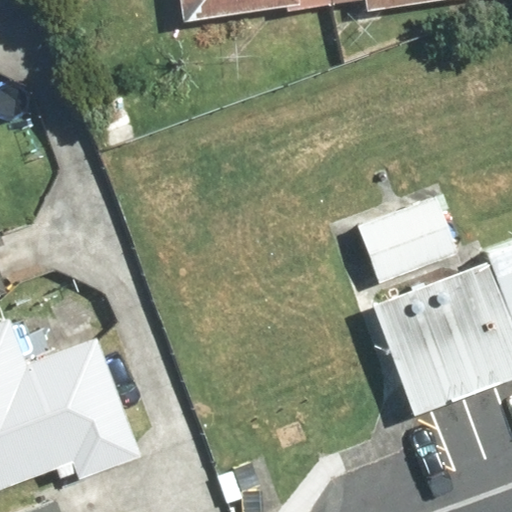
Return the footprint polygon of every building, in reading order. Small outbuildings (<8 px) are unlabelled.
[(174,0),(178,26),(329,6),(328,0),(174,0)] [(359,0),(361,10),(458,0),(359,0)] [(270,24),(267,60),(331,64),(334,28),(270,24)] [(421,183),(341,212),(368,283),(447,254),(421,183)] [(511,240),(350,300),(395,423),(511,380),(511,359),(507,345),(511,342),(511,240)] [(0,243),(1,243),(0,241),(0,304),(13,300),(0,265),(0,243)] [(0,318),(0,487),(51,469),(55,479),(72,472),(74,479),(136,456),(92,337),(50,352),(42,330),(27,335),(21,319),(5,325),(2,317),(0,318)] [(54,511),(47,497),(14,511),(54,511)]
